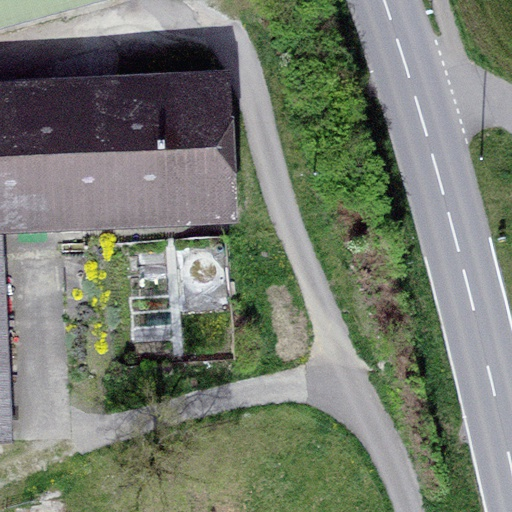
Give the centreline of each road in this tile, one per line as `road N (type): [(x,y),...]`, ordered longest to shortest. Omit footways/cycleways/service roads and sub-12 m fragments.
road 1 (track): [(412,511),(396,450),(343,339),(270,144),(236,28),(163,11),(0,60)]
road 2 (secondary): [(414,94),(511,472)]
